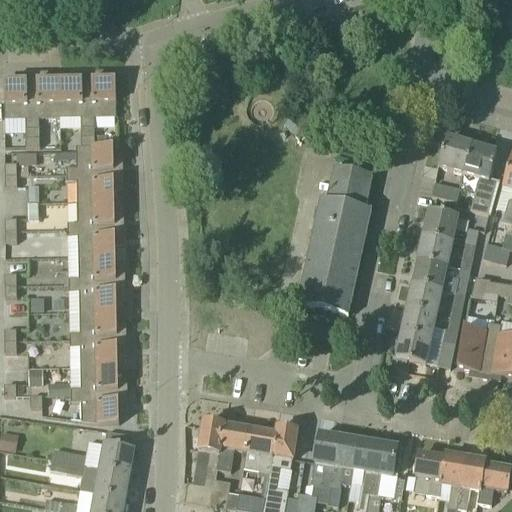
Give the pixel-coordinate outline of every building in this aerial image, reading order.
[(94,76),(80,77),(80,84),(81,104),(93,104),(94,121),(116,121),(115,84),(94,84),(94,76)] [(59,85),(39,85),(39,78),(24,78),(25,85),(26,105),(38,105),(38,123),(39,123),(60,122),(59,85)] [(59,85),(60,122),(80,122),(81,131),(94,131),(94,121),(93,104),(81,104),(80,84),(59,85)] [(25,85),(4,86),(3,86),(4,123),(25,123),(25,132),(39,132),(39,123),(38,123),(38,105),(26,105),(25,85)] [(94,131),(81,131),(81,141),(94,141),(94,131)] [(26,142),(39,142),(39,132),(25,132),(26,142)] [(94,150),(94,141),(81,141),(81,150),(94,150)] [(438,170),(464,177),(472,148),(447,141),(444,154),(443,154),(438,170)] [(26,142),(26,151),(40,151),(39,142),(26,142)] [(472,148),(464,177),(479,182),(470,214),(490,219),(499,187),(489,184),(494,168),(493,168),(496,155),(472,148)] [(76,151),(76,172),(66,172),(66,186),(76,185),(94,185),(94,172),(114,172),(114,171),(113,150),(94,150),(81,150),(76,151)] [(511,159),(502,190),(511,192),(511,202),(508,205),(502,227),(511,229),(511,159)] [(4,168),(5,180),(17,180),(16,168),(4,168)] [(363,211),(370,179),(332,170),(325,203),(319,202),(297,309),(300,310),(300,309),(315,312),(313,320),(329,323),(331,316),(346,319),(369,213),(363,211)] [(121,185),(121,171),(114,171),(114,172),(94,172),(94,185),(76,185),(77,207),(114,206),(114,185),(121,185)] [(17,192),(17,180),(5,180),(5,192),(17,192)] [(431,200),(451,205),(456,206),(459,193),(434,188),(431,200)] [(114,206),(77,207),(77,227),(67,227),(68,241),(78,241),(78,240),(95,240),(95,227),(115,227),(115,226),(114,206)] [(423,238),(453,245),(458,221),(441,217),(441,218),(428,215),(423,238)] [(16,223),(5,223),(4,223),(5,235),(17,235),(16,223)] [(115,226),(115,227),(95,227),(95,240),(78,240),(78,241),(68,241),(68,262),(78,262),(115,261),(115,241),(123,240),(122,226),(115,226)] [(465,248),(477,251),(481,235),(468,232),(465,248)] [(17,247),(17,235),(5,235),(5,247),(17,247)] [(453,245),(423,238),(417,263),(447,270),(453,245)] [(505,270),(509,255),(501,252),(502,251),(487,247),(482,263),(505,270)] [(459,273),(472,276),(477,251),(465,248),(459,273)] [(79,296),(79,295),(96,295),(96,282),(116,282),(116,281),(115,261),(78,262),(78,282),(68,282),(69,296),(79,296)] [(455,297),(466,299),(472,276),(459,273),(457,283),(445,281),(447,270),(417,263),(412,287),(442,294),(442,293),(455,296),(455,297)] [(16,290),(16,278),(4,279),(5,290),(16,290)] [(96,282),(96,295),(79,295),(79,296),(79,317),(116,316),(116,296),(124,296),(123,281),(116,281),(116,282),(96,282)] [(498,300),(500,288),(489,286),(485,305),(497,307),(498,300)] [(412,287),(407,311),(436,318),(442,294),(412,287)] [(500,288),(498,300),(510,302),(511,290),(500,288)] [(17,302),(16,290),(5,290),(5,302),(17,302)] [(450,321),(461,323),(466,299),(455,297),(450,321)] [(436,318),(407,311),(401,336),(431,343),(436,318)] [(80,351),(80,350),(97,350),(97,338),(117,337),(116,316),(79,317),(80,337),(70,338),(70,351),(80,351)] [(455,348),(461,323),(450,321),(447,334),(445,334),(443,345),(455,348)] [(484,383),(493,328),(487,328),(486,335),(464,332),(457,372),(478,376),(477,382),(484,383)] [(511,382),(511,379),(511,339),(499,338),(500,330),(493,328),(484,383),(491,384),(492,378),(511,382)] [(16,334),(4,334),(4,346),(16,345),(16,334)] [(431,343),(401,336),(396,360),(408,363),(408,364),(425,367),(431,343)] [(97,338),(97,350),(80,350),(80,351),(80,372),(118,371),(117,351),(125,351),(124,337),(117,337),(97,338)] [(17,357),(16,345),(4,346),(5,357),(17,357)] [(450,372),(450,371),(455,348),(443,345),(437,369),(439,370),(450,372)] [(118,371),(80,372),(81,393),(71,393),(71,406),(81,406),(98,405),(98,393),(118,392),(118,371)] [(4,401),(16,401),(16,389),(4,389),(4,401)] [(118,392),(98,393),(98,405),(81,406),(81,426),(98,428),(119,427),(118,406),(126,406),(126,392),(118,392)] [(42,400),(30,400),(30,412),(42,412),(42,400)] [(217,477),(217,474),(225,430),(224,429),(204,426),(199,455),(202,455),(199,474),(217,477)] [(246,456),(250,434),(225,430),(217,474),(230,476),(234,454),(246,456)] [(263,511),(284,511),(286,502),(288,495),(276,493),(280,471),(291,473),(298,434),(277,431),(276,438),(269,476),(265,503),(263,511)] [(244,472),(259,475),(269,476),(276,438),(250,434),(246,456),(244,472)] [(311,489),(331,492),(339,441),(319,438),(314,467),(311,489)] [(351,489),(359,444),(339,441),(331,492),(328,510),(338,511),(342,487),(351,489)] [(359,444),(351,489),(362,491),(358,511),(366,511),(367,510),(368,498),(369,498),(378,448),(359,444)] [(100,472),(130,478),(134,453),(122,451),(122,450),(105,446),(100,472)] [(378,448),(369,498),(379,500),(382,478),(393,480),(397,451),(378,448)] [(86,470),(87,460),(53,454),(52,464),(86,470)] [(441,488),(445,463),(418,458),(415,480),(428,482),(425,498),(439,501),(441,488)] [(456,511),(465,462),(445,459),(445,463),(441,488),(452,490),(448,511),(456,511)] [(465,511),(469,492),(480,494),(485,469),(485,465),(465,462),(456,511),(465,511)] [(52,464),(51,464),(50,474),(82,480),(80,494),(125,503),(130,478),(100,472),(86,470),(52,464)] [(480,494),(477,507),(491,509),(494,493),(507,495),(511,474),(485,469),(480,494)] [(212,511),(225,511),(228,497),(230,487),(215,485),(214,492),(211,511),(212,511)] [(187,487),(184,507),(211,511),(214,492),(187,487)] [(59,511),(123,511),(125,503),(80,494),(77,509),(61,506),(59,511)] [(263,511),(265,503),(260,503),(238,499),(236,511),(263,511)] [(299,499),(296,511),(314,511),(316,502),(299,499)]
